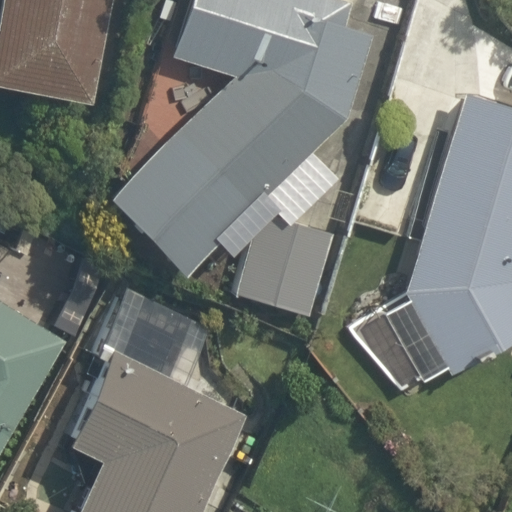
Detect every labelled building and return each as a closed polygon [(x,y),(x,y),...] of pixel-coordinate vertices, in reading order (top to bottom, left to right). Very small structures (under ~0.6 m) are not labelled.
[(0,0),(0,93),(85,110),(105,0),(0,0)] [(184,0),(162,54),(220,78),(147,151),(224,232),(331,125),(367,40),(338,28),(345,11),(319,0),(184,0)] [(511,121),(466,104),(392,300),(432,377),(511,335),(511,301),(496,280),(511,236),(511,121)] [(415,174),(371,159),(349,223),(393,238),(415,174)] [(253,218),(232,290),(313,313),(334,241),(253,218)] [(0,309),(0,431),(55,344),(0,309)] [(102,348),(53,444),(89,463),(64,511),(191,511),(239,417),(102,348)]
